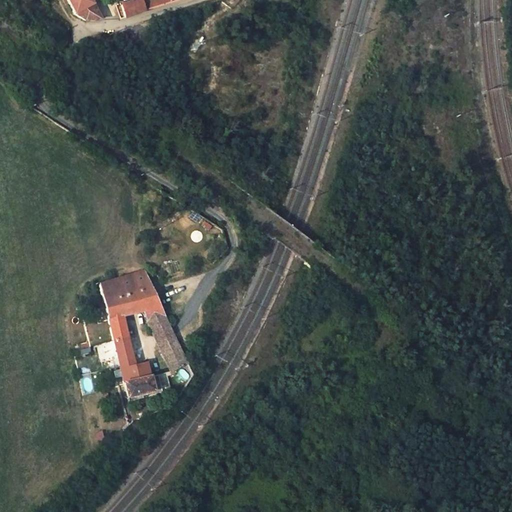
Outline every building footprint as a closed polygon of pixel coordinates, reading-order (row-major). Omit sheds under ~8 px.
[(100,19),(89,0),(67,0),(75,13),(86,20),(100,19)] [(180,0),(147,0),(122,8),(125,17),(180,0)] [(195,34),(188,49),(196,53),(203,38),(195,34)] [(434,141),(432,141),(429,126),(430,125),(431,123),(433,120),(432,116),(430,113),(428,111),(425,110),(422,109),(420,111),(416,113),(414,114),(413,118),(414,121),(415,123),(415,125),(417,127),(419,127),(422,143),(421,145),(421,148),(421,152),(423,156),(426,158),(430,160),(435,158),(437,155),(439,153),(439,150),(439,149),(437,144),(435,142),(434,141)] [(121,317),(143,310),(135,292),(151,286),(144,270),(99,284),(122,369),(114,372),(116,377),(124,376),(130,398),(153,392),(148,377),(138,379),(134,366),(121,317)] [(187,364),(151,286),(135,292),(143,310),(171,371),(187,364)] [(145,364),(134,366),(138,379),(148,377),(145,364)] [(164,373),(148,377),(153,392),(168,387),(164,373)]
